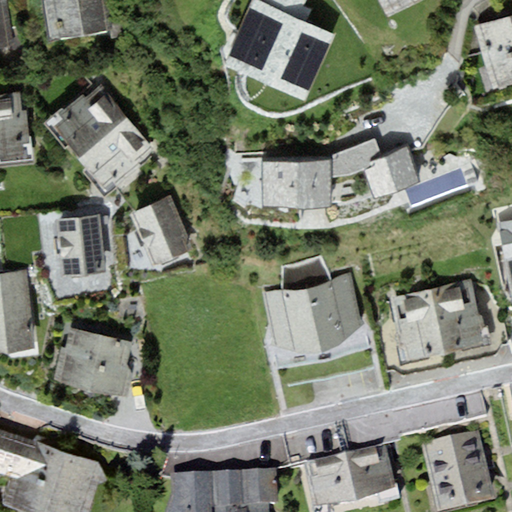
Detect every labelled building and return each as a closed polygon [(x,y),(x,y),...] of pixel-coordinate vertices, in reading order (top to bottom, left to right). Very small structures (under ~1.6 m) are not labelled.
[(11,0),(0,0),(0,47),(17,46),(11,0)] [(108,0),(49,0),(55,37),(113,29),(108,0)] [(302,0),(257,0),(230,63),(304,95),(329,38),(293,23),(302,0)] [(384,0),(392,13),(414,0),(384,0)] [(511,13),(476,26),(497,85),(511,79),(511,13)] [(103,82),(52,120),(109,197),(160,158),(103,82)] [(24,93),(0,95),(0,155),(29,153),(24,93)] [(376,144),(327,167),(327,177),(349,173),(363,167),(376,197),(419,181),(407,151),(385,163),(376,144)] [(327,163),(265,165),(266,204),(328,202),(327,177),(327,167),(327,163)] [(173,198),(131,213),(150,266),(193,250),(173,198)] [(103,215),(58,218),(62,273),(107,269),(103,215)] [(511,225),(502,229),(511,263),(511,225)] [(29,273),(0,274),(0,348),(34,345),(29,273)] [(351,273),(262,290),(272,340),(300,347),(338,339),(361,322),(351,273)] [(475,274),(389,296),(405,360),(491,339),(475,274)] [(137,341),(77,327),(65,376),(125,391),(137,341)] [(108,511),(128,453),(15,415),(12,425),(5,445),(11,459),(47,471),(38,497),(82,511),(108,511)] [(477,437),(426,449),(441,511),(464,511),(493,505),(477,437)] [(383,454),(308,471),(317,509),(356,510),(392,492),(383,454)] [(272,474),(171,477),(172,501),(168,511),(263,511),(264,505),(273,504),(272,474)]
